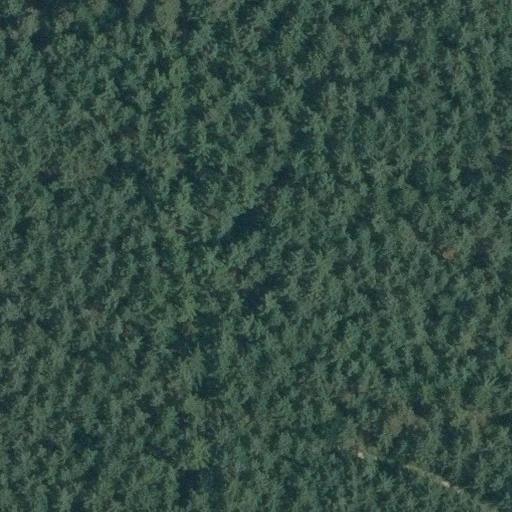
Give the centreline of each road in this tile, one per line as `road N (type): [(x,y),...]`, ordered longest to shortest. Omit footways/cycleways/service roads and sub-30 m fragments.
road 1 (track): [(216,511),(188,0)]
road 2 (track): [(0,27),(162,32),(191,25)]
